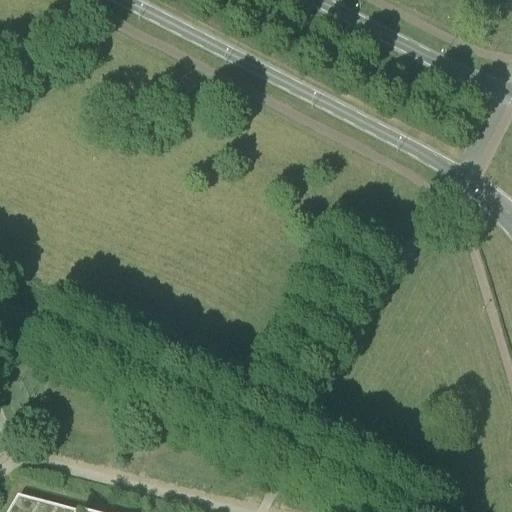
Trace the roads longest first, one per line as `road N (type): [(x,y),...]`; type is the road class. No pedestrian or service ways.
road 1 (primary): [(125,0),(439,160),(511,217)]
road 2 (primary): [(511,92),(316,0)]
